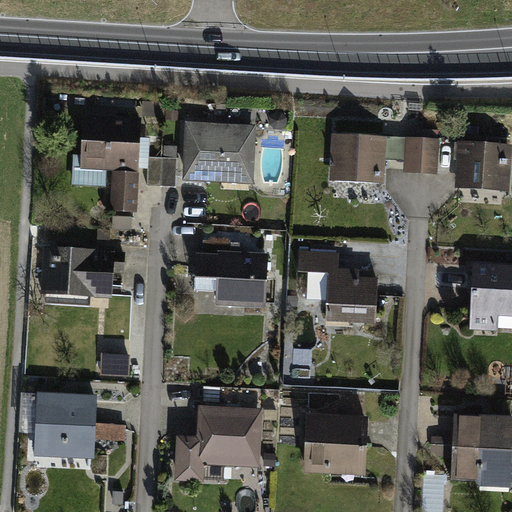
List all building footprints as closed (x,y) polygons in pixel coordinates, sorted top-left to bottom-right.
[(158,120),(159,105),(148,105),(148,119),(158,120)] [(139,121),(84,118),(82,158),(101,159),(101,167),(137,168),(138,157),(148,158),(149,158),(149,157),(150,138),(139,137),(139,121)] [(252,129),(190,126),(187,177),(249,180),(252,129)] [(390,139),(336,137),(334,175),(380,177),(381,158),(389,158),(390,139)] [(420,170),(422,142),(408,141),(407,169),(420,170)] [(437,143),(422,142),(420,170),(435,171),(437,143)] [(508,147),(455,143),(455,149),(462,150),(460,188),(505,191),(508,147)] [(163,158),(149,157),(149,158),(148,158),(147,186),(162,186),(163,158)] [(177,158),(163,158),(162,186),(176,187),(177,158)] [(135,211),(137,175),(114,174),(113,210),(135,211)] [(115,217),(115,229),(128,230),(128,218),(115,217)] [(97,229),(97,239),(110,239),(111,230),(97,229)] [(264,303),(266,258),(241,257),(242,244),(232,244),(232,241),(203,240),(203,254),(197,254),(196,278),(218,279),(217,301),(264,303)] [(92,253),(49,250),(47,285),(90,288),(89,293),(109,295),(111,271),(122,271),(123,254),(93,252),(92,253)] [(300,251),(299,271),(308,272),(307,300),(327,301),(326,318),(375,321),(377,281),(348,280),(349,272),(335,271),(336,256),(310,255),(310,252),(300,251)] [(511,269),(474,268),(471,326),(497,327),(498,311),(511,312),(511,269)] [(24,384),(22,427),(35,427),(37,385),(24,384)] [(61,397),(40,396),(37,446),(67,447),(67,455),(93,456),(95,398),(70,397),(70,402),(61,402),(61,397)] [(259,412),(202,409),(201,441),(181,440),(179,477),(200,478),(201,461),(256,464),(259,412)] [(327,418),(309,417),(306,469),(331,470),(331,465),(364,466),(366,420),(346,419),(346,417),(327,416),(327,418)] [(511,419),(456,417),(454,446),(450,446),(450,439),(434,439),(433,450),(438,453),(454,454),(453,477),(479,479),(481,484),(508,485),(508,470),(510,470),(511,419)]
